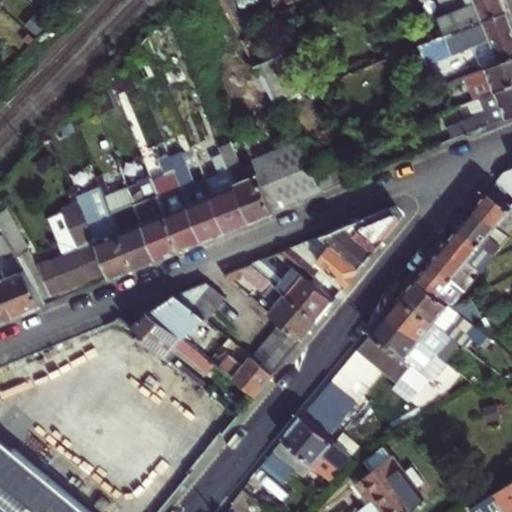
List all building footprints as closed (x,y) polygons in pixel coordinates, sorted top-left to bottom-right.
[(503,0),(442,0),(447,13),(440,16),(448,35),(508,10),(503,0)] [(462,67),(466,76),(511,56),(511,20),(508,10),(448,35),(420,46),(426,61),(451,51),(452,55),(475,46),(480,60),(462,67)] [(35,13),(23,25),(35,36),(46,24),(35,13)] [(156,54),(164,50),(159,31),(150,39),(156,54)] [(156,54),(164,73),(174,69),(166,49),(164,50),(156,54)] [(145,55),(132,61),(140,81),(153,75),(145,55)] [(511,56),(466,76),(446,84),(449,89),(469,81),(476,99),(483,96),(511,83),(511,56)] [(111,77),(116,90),(140,81),(132,61),(131,59),(124,64),(111,77)] [(434,75),(439,86),(446,84),(466,76),(462,67),(461,64),(434,75)] [(287,66),(262,75),(278,104),(302,94),(287,66)] [(105,83),(92,96),(97,110),(114,103),(105,83)] [(448,126),(453,140),(511,115),(511,83),(483,96),(488,109),(448,126)] [(92,96),(72,115),(76,125),(100,116),(97,110),(92,96)] [(262,127),(243,134),(244,137),(253,159),(272,151),(262,127)] [(253,159),(244,137),(232,142),(242,166),(254,161),(253,159)] [(253,159),(254,161),(275,212),(300,201),(325,191),(314,164),(304,141),(303,138),(297,141),(272,151),(253,159)] [(275,212),(254,161),(242,166),(232,142),(231,142),(221,147),(221,148),(231,170),(251,221),(263,217),(275,212)] [(347,182),(357,178),(346,151),(336,155),(347,182)] [(204,240),(171,157),(169,153),(158,157),(164,173),(152,177),(159,194),(181,249),(193,245),(204,240)] [(228,230),(207,180),(195,185),(182,153),(171,157),(204,240),(216,235),(228,230)] [(325,191),(347,182),(336,155),(314,164),(325,191)] [(511,169),(506,172),(491,190),(511,208),(511,169)] [(251,221),(231,170),(207,180),(228,230),(240,226),(251,221)] [(181,249),(159,194),(147,199),(140,183),(129,187),(158,259),(170,254),(181,249)] [(78,196),(82,204),(109,272),(111,278),(123,273),(135,268),(106,196),(102,187),(78,196)] [(158,259),(129,187),(106,196),(135,268),(146,264),(158,259)] [(476,208),(510,236),(511,233),(511,208),(491,190),(483,199),(476,208)] [(109,272),(82,204),(65,211),(80,248),(39,264),(51,295),(80,283),(109,272)] [(347,226),(376,251),(390,234),(404,217),(392,207),(347,226)] [(461,226),(496,254),(510,236),(476,208),(469,217),(461,226)] [(7,209),(0,212),(0,224),(4,232),(16,252),(18,256),(29,250),(7,209)] [(376,251),(347,226),(323,235),(362,269),(369,260),(376,251)] [(447,243),(474,266),(481,271),(490,261),(496,254),(461,226),(454,235),(447,243)] [(16,252),(4,232),(0,234),(0,250),(5,259),(16,252)] [(345,283),(347,286),(354,277),(362,269),(323,235),(279,253),(312,280),(319,272),(336,286),(338,284),(341,287),(345,283)] [(433,261),(464,286),(467,289),(475,278),(469,272),(471,269),(474,266),(447,243),(440,252),(433,261)] [(0,265),(2,268),(19,257),(18,256),(16,252),(5,259),(0,261),(0,265)] [(279,253),(252,264),(319,320),(327,310),(335,300),(312,280),(279,253)] [(45,304),(19,257),(2,268),(3,270),(6,277),(7,277),(14,290),(10,293),(22,314),(33,309),(45,304)] [(419,278),(453,305),(462,294),(459,291),(464,286),(433,261),(426,269),(419,278)] [(270,312),(282,322),(303,339),(311,330),(319,320),(252,264),(226,275),(230,279),(243,274),(278,303),(270,312)] [(474,266),(471,269),(478,275),(481,271),(474,266)] [(0,279),(0,322),(11,318),(22,314),(10,293),(14,290),(7,277),(6,277),(0,279)] [(404,296),(453,336),(458,341),(465,346),(473,338),(483,345),(491,336),(472,321),(454,306),(453,305),(419,278),(411,287),(404,296)] [(207,283),(192,289),(217,308),(227,297),(217,290),(207,283)] [(208,319),(217,308),(192,289),(178,294),(206,318),(208,319)] [(206,318),(178,294),(165,303),(152,311),(184,337),(206,318)] [(396,305),(389,314),(438,354),(453,336),(404,296),(396,305)] [(471,298),(454,306),(472,321),(480,317),(471,298)] [(134,329),(144,337),(166,355),(174,345),(210,374),(217,365),(211,359),(184,337),(152,311),(150,310),(142,319),(134,329)] [(438,354),(389,314),(374,332),(359,351),(384,371),(398,383),(402,386),(405,382),(417,392),(429,377),(434,381),(448,363),(443,359),(438,354)] [(282,322),(272,333),(294,351),(303,339),(282,322)] [(284,362),(294,351),(272,333),(262,344),(284,362)] [(438,354),(443,359),(458,341),(453,336),(438,354)] [(230,337),(219,349),(244,370),(254,357),(253,356),(230,337)] [(274,374),(284,362),(262,344),(253,356),(254,357),(274,374)] [(235,379),(244,370),(219,349),(211,359),(217,365),(235,379)] [(359,351),(305,416),(329,436),(384,371),(359,351)] [(274,374),(254,357),(244,370),(235,379),(256,396),(274,374)] [(183,364),(180,367),(204,387),(207,384),(183,364)] [(484,380),(479,387),(484,392),(490,386),(484,380)] [(402,386),(398,383),(394,389),(409,401),(417,392),(405,382),(402,386)] [(110,435),(69,401),(62,410),(103,443),(110,435)] [(290,434),(276,451),(300,471),(310,459),(334,479),(353,456),(329,436),(305,416),(290,434)] [(344,432),(336,441),(352,455),(360,446),(344,432)] [(94,511),(0,435),(0,511),(94,511)] [(276,451),(263,467),(287,487),(300,471),(276,451)] [(370,500),(373,497),(384,511),(410,511),(426,500),(392,456),(357,483),(363,491),(370,500)] [(511,481),(471,509),(473,511),(510,511),(511,511),(511,481)]
